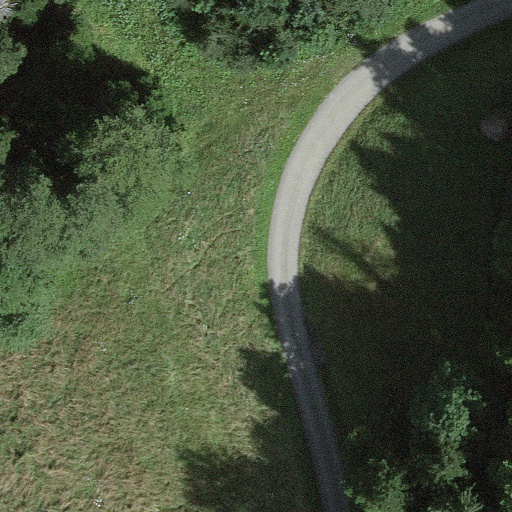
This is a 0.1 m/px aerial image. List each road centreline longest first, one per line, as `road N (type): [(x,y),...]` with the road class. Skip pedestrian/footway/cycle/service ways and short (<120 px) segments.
road 1 (track): [(339,511),(286,287),(296,202),(335,115),(369,77),(511,0)]
road 2 (track): [(511,215),(501,287),(511,400)]
